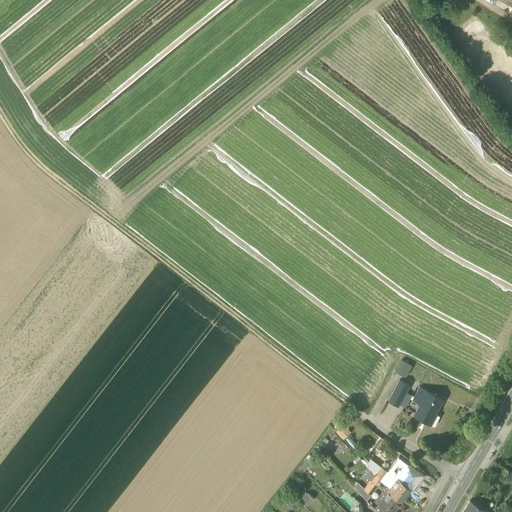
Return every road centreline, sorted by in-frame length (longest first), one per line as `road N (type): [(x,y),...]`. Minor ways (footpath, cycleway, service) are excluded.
road 1 (track): [(354,409),(20,149),(0,112)]
road 2 (unclassified): [(465,478),(354,409)]
